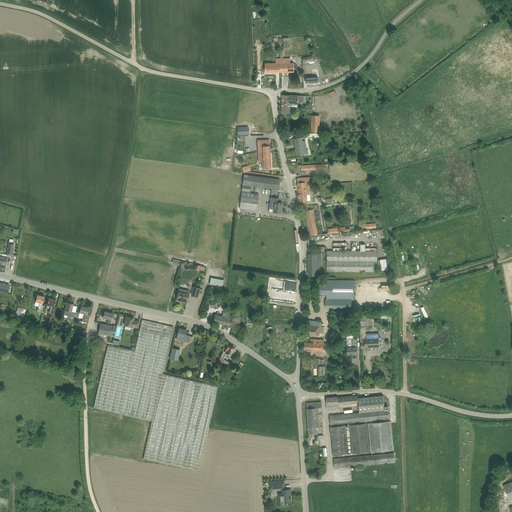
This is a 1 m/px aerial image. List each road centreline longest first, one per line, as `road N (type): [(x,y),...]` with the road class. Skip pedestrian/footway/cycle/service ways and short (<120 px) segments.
road 1 (unclassified): [(297,378),(302,235),(272,91)]
road 2 (track): [(142,68),(98,298)]
road 3 (unclassified): [(297,378),(224,333),(98,298)]
road 4 (unclassified): [(511,415),(381,391),(297,396)]
road 5 (unclassified): [(272,91),(345,78),(420,0)]
road 6 (track): [(357,302),(357,283),(400,282),(405,394)]
road 7 (unclassified): [(272,91),(133,63)]
